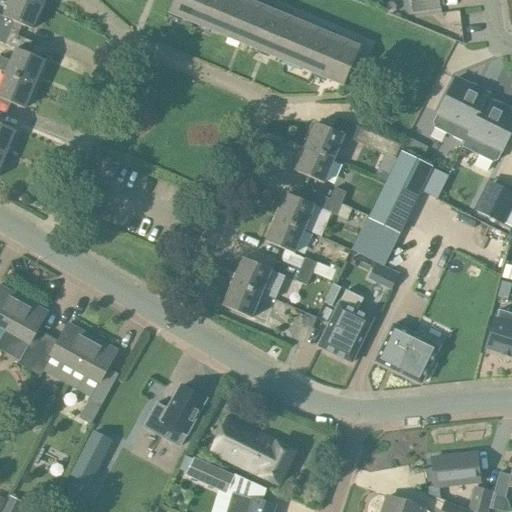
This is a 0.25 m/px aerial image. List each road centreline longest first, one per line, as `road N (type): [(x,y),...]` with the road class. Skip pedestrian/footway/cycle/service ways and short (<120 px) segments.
road 1 (residential): [(160,311),(214,203),(236,186),(265,99),(130,40)]
road 2 (residential): [(361,413),(308,398),(160,311)]
road 3 (residential): [(130,40),(39,245)]
road 4 (residential): [(511,405),(361,413)]
road 5 (residential): [(160,311),(39,245)]
